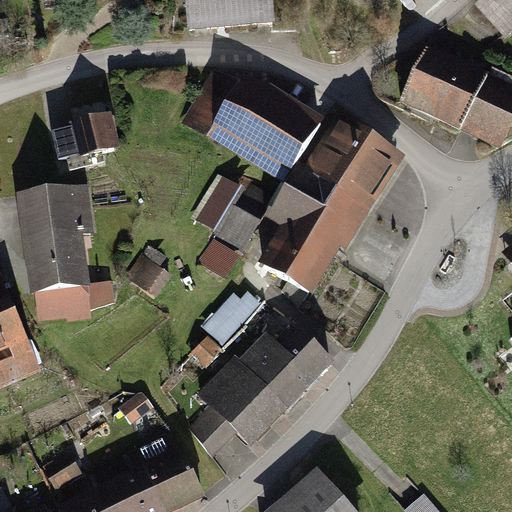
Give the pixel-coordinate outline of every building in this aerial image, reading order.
[(186,0),(189,34),(268,30),(266,0),(186,0)] [(511,0),(486,0),(479,7),(508,38),(511,34),(511,0)] [(466,129),(489,81),(428,52),(405,100),(466,129)] [(184,126),(287,182),(324,116),(246,73),(241,82),(215,68),(184,126)] [(511,90),(489,81),(466,129),(498,144),(511,113),(511,90)] [(115,118),(74,129),(83,164),(125,154),(115,118)] [(343,125),(313,174),(368,207),(398,158),(343,125)] [(273,211),(290,221),(341,252),(368,207),(313,174),(300,166),(273,211)] [(246,194),(219,177),(192,223),(220,239),(246,194)] [(86,189),(22,198),(39,318),(118,307),(114,279),(92,282),(85,232),(92,231),(86,189)] [(314,296),(341,252),(290,221),(263,265),(314,296)] [(237,259),(210,243),(197,266),(224,281),(237,259)] [(0,385),(42,368),(3,275),(0,276),(0,385)] [(204,327),(224,344),(261,303),(248,292),(241,299),(234,293),(204,327)] [(272,334),(244,363),(289,405),(330,363),(281,315),(267,329),(272,334)] [(252,443),(289,405),(244,363),(239,358),(199,399),(209,408),(189,429),(214,453),(237,429),(252,443)] [(153,412),(143,397),(121,412),(131,428),(153,412)] [(102,487),(114,511),(178,511),(207,498),(174,432),(95,472),(102,487)] [(86,477),(70,455),(44,472),(59,495),(86,477)] [(356,511),(324,473),(276,511),(356,511)] [(57,509),(58,511),(114,511),(102,487),(57,509)] [(437,511),(425,498),(409,511),(437,511)]
